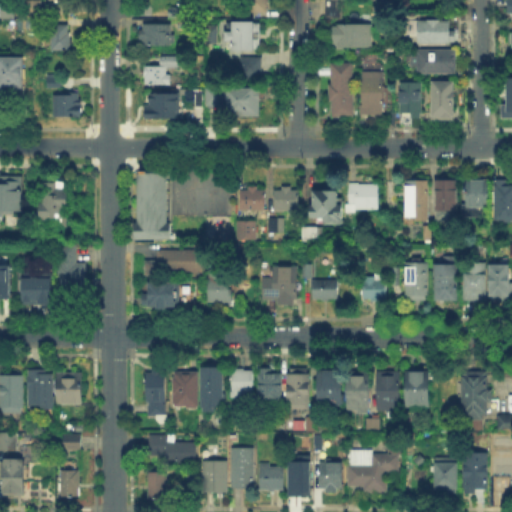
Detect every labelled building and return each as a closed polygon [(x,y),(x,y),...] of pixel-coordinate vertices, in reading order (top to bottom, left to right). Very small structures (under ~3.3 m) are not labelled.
[(16,0),(16,19),(3,19),(3,0),(16,0)] [(247,0),(269,0),(269,12),(247,12),(247,0)] [(328,17),(328,3),(342,3),(342,17),(328,17)] [(420,44),(420,20),(454,21),(453,44),(420,44)] [(370,22),(331,22),(331,45),(370,45),(370,22)] [(230,51),(230,24),(262,24),(262,51),(230,51)] [(145,46),(145,26),(173,26),(173,46),(145,46)] [(54,27),(71,27),(71,51),(54,51),(54,27)] [(204,28),(219,28),(219,42),(204,42),(204,28)] [(416,73),(416,50),(457,50),(457,73),(416,73)] [(0,54),(20,54),(20,87),(0,87),(0,54)] [(161,65),(161,57),(179,57),(179,68),(170,68),(170,85),(147,85),(147,65),(161,65)] [(253,59),(253,79),(243,79),(244,59),(253,59)] [(332,120),(333,64),(355,64),(355,120),(332,120)] [(363,115),(364,74),(386,74),(386,115),(363,115)] [(50,87),(50,75),(63,75),(63,87),(50,87)] [(504,103),(499,103),(499,117),(511,116),(511,75),(504,76),(504,103)] [(431,120),(431,81),(455,81),(455,120),(431,120)] [(403,84),(422,84),(422,118),(402,117),(403,84)] [(228,114),(228,85),(259,85),(259,114),(228,114)] [(204,104),(218,105),(219,88),(204,87),(204,104)] [(196,108),(196,92),(206,93),(206,108),(196,108)] [(149,95),(181,95),(181,118),(149,118),(149,95)] [(57,96),(81,96),(81,117),(57,117),(57,96)] [(168,172),(168,224),(174,224),(174,239),(133,239),(134,223),(138,223),(138,172),(168,172)] [(0,183),(2,183),(2,175),(24,175),(24,210),(16,210),(16,215),(5,215),(5,219),(0,219),(0,183)] [(511,218),(498,218),(499,179),(511,179),(511,218)] [(468,208),(468,180),(495,181),(495,208),(468,208)] [(39,221),(39,181),(71,182),(71,221),(39,221)] [(408,181),(430,181),(430,219),(408,219),(408,181)] [(438,181),(458,181),(458,212),(438,212),(438,181)] [(349,210),(349,182),(380,182),(380,211),(349,210)] [(244,189),(265,189),(265,211),(244,211),(244,189)] [(300,210),(300,216),(291,216),(291,210),(275,210),(275,190),(300,190),(300,210)] [(340,190),(340,205),(344,205),(344,223),(325,223),(325,216),(314,216),(314,190),(340,190)] [(269,234),(269,218),(286,218),(286,235),(269,234)] [(240,222),(257,222),(257,239),(240,239),(240,222)] [(304,242),(304,228),(321,228),(321,242),(304,242)] [(78,247),(78,263),(87,263),(87,300),(58,300),(58,247),(78,247)] [(190,277),(147,277),(147,261),(159,261),(159,251),(208,251),(208,273),(190,273),(190,277)] [(435,300),(436,263),(459,263),(459,300),(435,300)] [(511,300),(492,300),(492,263),(511,263),(511,300)] [(409,298),(409,264),(430,264),(430,298),(409,298)] [(304,279),(304,265),(313,265),(313,279),(304,279)] [(488,265),(488,302),(467,302),(467,265),(488,265)] [(0,266),(16,266),(16,300),(0,300),(0,266)] [(296,299),(295,307),(279,306),(279,298),(264,298),(264,280),(272,280),(272,266),(298,266),(298,299),(296,299)] [(366,299),(366,276),(389,276),(389,299),(366,299)] [(22,302),(22,278),(51,278),(51,302),(22,302)] [(314,300),(314,281),(340,281),(340,300),(314,300)] [(209,303),(209,283),(235,283),(235,303),(209,303)] [(151,306),(151,284),(178,284),(178,306),(151,306)] [(202,409),(202,367),(226,367),(226,409),(202,409)] [(289,369),(310,369),(310,409),(289,409),(289,369)] [(28,408),(28,370),(54,370),(53,408),(28,408)] [(59,404),(59,370),(84,370),(84,404),(59,404)] [(245,398),(233,398),(234,370),(254,370),(254,393),(245,392),(245,398)] [(175,409),(176,371),(199,372),(199,409),(175,409)] [(260,410),(260,371),(283,372),(283,410),(260,410)] [(463,417),(463,371),(490,371),(490,418),(463,417)] [(319,405),(319,372),(343,373),(343,405),(319,405)] [(401,372),(401,414),(379,414),(380,372),(401,372)] [(430,372),(430,409),(408,409),(408,372),(430,372)] [(166,373),(166,414),(149,414),(149,373),(166,373)] [(369,408),(369,414),(357,414),(357,408),(351,407),(351,374),(369,375),(369,408)] [(1,410),(1,377),(24,377),(24,410),(1,410)] [(308,430),(308,415),(323,415),(322,430),(308,430)] [(500,415),(511,415),(511,432),(500,432),(500,415)] [(366,432),(366,419),(382,419),(382,432),(366,432)] [(0,433),(16,433),(16,451),(0,451),(0,433)] [(312,433),(312,448),(320,448),(320,433),(312,433)] [(170,436),(170,441),(198,441),(198,464),(151,463),(151,436),(170,436)] [(82,437),(82,450),(65,450),(65,437),(82,437)] [(255,449),(255,488),(234,488),(234,449),(255,449)] [(373,449),(373,453),(389,453),(388,491),(367,491),(367,485),(349,485),(350,449),(373,449)] [(465,487),(465,453),(489,453),(489,487),(465,487)] [(308,454),(309,495),(286,495),(286,460),(295,460),(295,454),(308,454)] [(3,491),(3,459),(26,459),(25,491),(3,491)] [(317,460),(317,487),(323,487),(323,491),(335,491),(335,487),(340,487),(340,460),(317,460)] [(435,489),(435,460),(461,460),(461,489),(435,489)] [(268,461),(268,465),(282,465),(282,488),(257,488),(257,461),(268,461)] [(206,463),(229,463),(228,492),(206,492),(206,463)] [(80,495),(62,495),(62,471),(80,471),(80,495)] [(148,474),(168,474),(168,498),(148,498),(148,474)]
